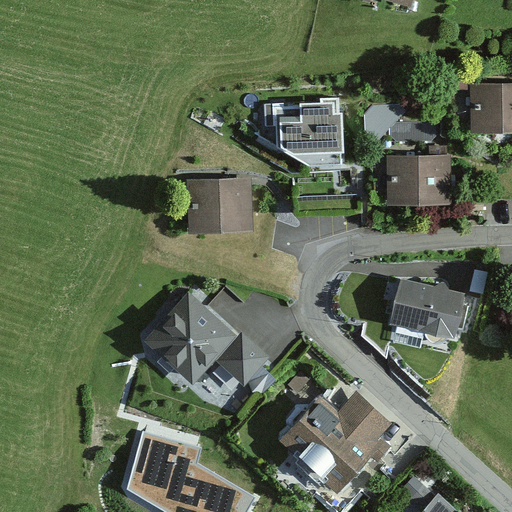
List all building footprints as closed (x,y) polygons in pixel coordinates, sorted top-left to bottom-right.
[(449,69),(449,88),(467,88),(467,69),(449,69)] [(511,81),(471,83),(472,131),(511,129),(511,81)] [(321,99),(264,101),(265,125),(275,125),(276,146),(310,163),(346,162),(344,108),(340,108),(340,94),(321,95),(321,99)] [(430,154),(387,154),(387,204),(452,203),(451,145),(430,145),(430,154)] [(511,197),(511,167),(486,168),(486,197),(511,197)] [(251,176),(188,179),(191,232),(254,228),(251,176)] [(488,273),(475,270),(470,290),(483,293),(488,273)] [(437,284),(400,275),(390,322),(425,330),(425,335),(427,338),(430,341),(433,342),(439,342),(443,341),(446,339),(448,335),(454,336),(465,291),(449,287),(449,285),(448,283),(447,281),(444,279),(442,279),(439,280),(438,282),(437,284)] [(220,293),(238,309),(250,297),(231,280),(220,293)] [(189,291),(145,339),(193,383),(217,358),(237,335),(189,291)] [(237,335),(217,358),(245,383),(271,355),(243,330),(237,335)] [(303,368),(288,385),(298,393),(313,377),(303,368)] [(321,393),(281,438),(337,488),(364,458),(373,465),(390,445),(379,436),(392,422),(357,391),(339,410),(321,393)] [(202,448),(143,432),(128,490),(163,511),(247,511),(255,498),(199,463),(202,448)] [(402,488),(424,509),(436,495),(415,475),(402,488)] [(424,509),(421,511),(468,511),(465,510),(461,509),(457,510),(438,493),(436,495),(424,509)]
